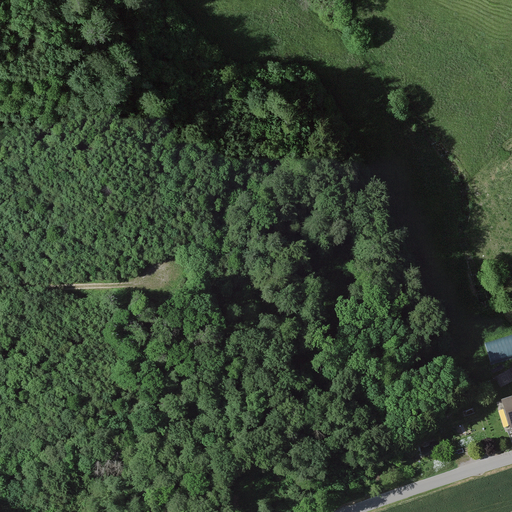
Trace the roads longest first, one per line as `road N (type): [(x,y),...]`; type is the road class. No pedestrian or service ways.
road 1 (tertiary): [(350,511),(511,459)]
road 2 (track): [(0,293),(151,285)]
